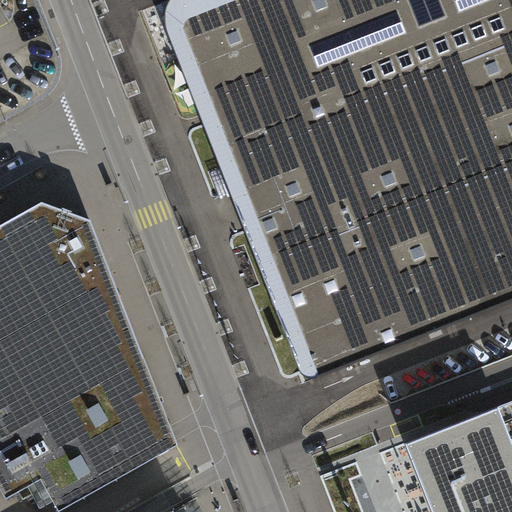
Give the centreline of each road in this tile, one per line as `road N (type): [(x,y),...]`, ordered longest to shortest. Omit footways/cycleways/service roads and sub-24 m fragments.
road 1 (unclassified): [(271,511),(108,98)]
road 2 (unclassified): [(108,98),(0,159)]
